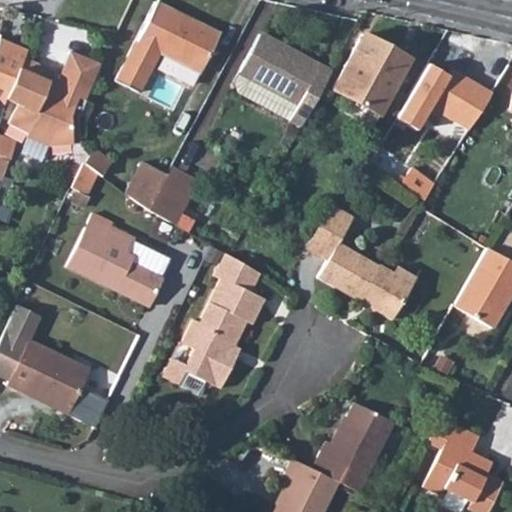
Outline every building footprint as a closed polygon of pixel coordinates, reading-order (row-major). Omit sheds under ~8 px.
[(157,3),(115,82),(137,94),(160,53),(199,74),(219,36),(157,3)] [(260,37),(239,74),(295,106),(286,123),(298,130),(300,126),(327,79),(314,73),(317,67),(260,37)] [(362,38),(333,92),(378,116),(408,61),(362,38)] [(25,50),(0,40),(0,101),(6,103),(7,100),(23,58),(25,50)] [(415,87),(413,100),(469,112),(480,60),(440,52),(432,91),(415,87)] [(23,58),(7,100),(17,106),(8,124),(27,134),(25,138),(48,149),(71,145),(79,144),(77,139),(76,131),(76,125),(78,120),(89,92),(100,66),(69,53),(54,87),(46,82),(49,76),(45,75),(39,66),(23,58)] [(295,106),(239,74),(233,86),(234,95),(286,123),(295,106)] [(0,139),(0,158),(7,162),(14,144),(0,139)] [(87,157),(82,163),(97,174),(100,177),(111,164),(93,150),(87,157)] [(146,161),(127,194),(150,208),(159,193),(168,174),(146,161)] [(82,163),(71,188),(86,195),(97,174),(82,163)] [(425,200),(435,184),(412,168),(402,184),(425,200)] [(159,193),(185,207),(195,188),(168,174),(159,193)] [(159,193),(150,208),(174,223),(176,224),(185,207),(159,193)] [(331,205),(304,249),(327,261),(318,278),(359,301),(362,296),(369,300),(369,302),(370,308),(392,321),(409,289),(391,279),(394,273),(377,263),(376,265),(337,243),(352,218),(331,205)] [(93,213),(66,264),(107,285),(109,281),(125,290),(127,293),(129,297),(146,306),(161,277),(130,260),(133,253),(126,249),(131,238),(107,226),(110,222),(93,213)] [(511,264),(484,250),(453,308),(492,329),(511,292),(511,264)] [(255,273),(222,256),(211,277),(218,281),(197,325),(190,321),(179,346),(190,351),(180,372),(206,385),(216,390),(231,359),(225,357),(242,322),(248,324),(260,299),(246,292),(255,273)] [(394,273),(391,279),(409,289),(416,277),(397,267),(394,273)] [(17,304),(0,339),(0,375),(9,380),(8,384),(49,404),(52,397),(73,407),(91,368),(30,339),(41,315),(17,304)] [(190,351),(179,346),(162,380),(200,399),(206,385),(180,372),(190,351)] [(73,407),(52,397),(49,404),(70,414),(73,407)] [(388,423),(350,404),(327,448),(319,444),(306,469),(332,483),(351,493),(388,423)] [(440,420),(426,447),(437,454),(420,489),(435,498),(438,492),(462,505),(486,466),(469,456),(477,440),(440,420)] [(306,469),(287,459),(279,474),(287,478),(269,511),(317,511),(332,483),(306,469)] [(486,466),(462,505),(466,507),(464,511),(486,511),(498,490),(482,481),(489,468),(486,466)]
